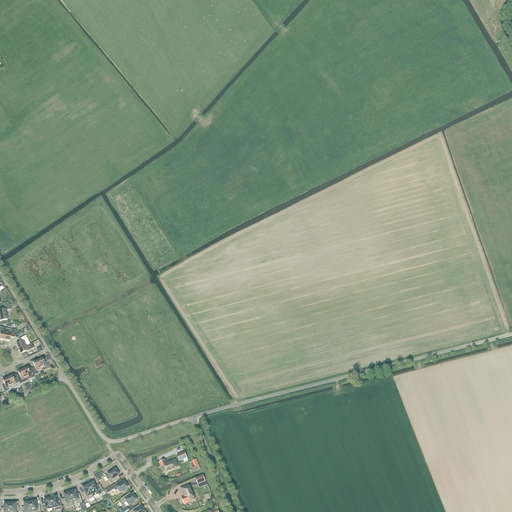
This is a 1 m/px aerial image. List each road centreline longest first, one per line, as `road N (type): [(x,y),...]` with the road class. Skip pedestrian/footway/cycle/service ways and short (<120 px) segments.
road 1 (unclassified): [(194,417),(511,334)]
road 2 (unclassified): [(194,417),(109,441),(64,376),(0,406)]
road 3 (residential): [(0,491),(72,479),(119,455),(159,511)]
